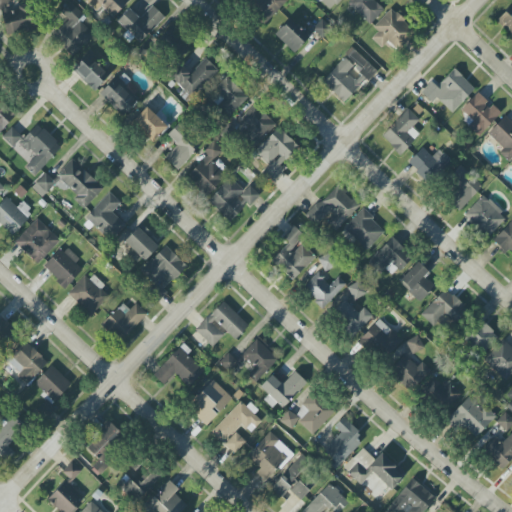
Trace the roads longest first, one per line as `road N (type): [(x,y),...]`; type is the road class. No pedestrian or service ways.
road 1 (residential): [(0,503),(478,0)]
road 2 (residential): [(41,84),(331,360),(505,511)]
road 3 (residential): [(192,0),(511,303)]
road 4 (residential): [(0,269),(251,511)]
